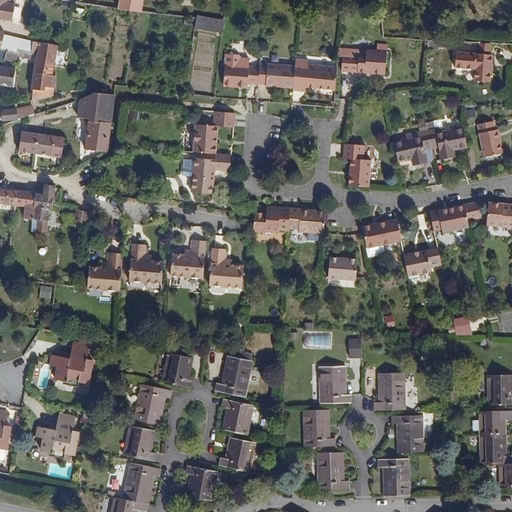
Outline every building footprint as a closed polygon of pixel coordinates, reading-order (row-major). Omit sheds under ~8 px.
[(16,5),(16,0),(0,0),(0,18),(12,21),(16,5)] [(142,12),(143,0),(119,0),(118,9),(142,12)] [(197,15),(196,18),(195,25),(195,28),(221,33),(224,19),(197,15)] [(195,25),(196,18),(185,17),(184,24),(195,25)] [(32,51),(33,42),(3,37),(0,48),(0,49),(7,50),(11,51),(18,53),(18,50),(31,53),(32,51)] [(53,75),(58,46),(33,42),(32,51),(38,52),(35,72),(30,101),(54,97),(56,76),(53,75)] [(385,74),(388,44),(377,43),(376,51),(358,49),(358,51),(350,51),(349,56),(348,72),(385,74)] [(490,55),(491,44),(477,43),(477,53),(490,55)] [(17,57),(18,53),(11,51),(7,50),(5,60),(17,63),(17,57)] [(30,59),(31,53),(18,50),(18,53),(17,57),(30,59)] [(490,82),(493,55),(490,55),(477,53),(456,51),(455,68),(475,70),(474,80),(490,82)] [(348,72),(349,56),(342,56),(341,71),(348,72)] [(238,65),(239,60),(237,58),(226,57),(225,64),(238,65)] [(335,89),(337,67),(309,65),(309,61),(295,60),(295,66),(293,88),(293,90),(306,91),(306,87),(335,89)] [(293,88),(295,66),(267,63),(267,66),(259,65),(259,67),(258,83),(266,84),(265,86),(293,88)] [(258,83),(259,67),(238,65),(225,64),(223,86),(247,88),(248,84),(258,84),(258,83)] [(0,84),(13,87),(16,68),(0,65),(0,84)] [(112,123),(115,94),(80,99),(78,117),(89,118),(85,149),(108,152),(111,123),(112,123)] [(35,114),(32,106),(19,108),(21,119),(35,114)] [(21,119),(19,108),(2,110),(2,121),(21,119)] [(216,154),(218,126),(234,127),(235,113),(214,111),(213,126),(196,124),(193,152),(216,154)] [(503,153),(498,130),(497,130),(495,121),(477,125),(485,158),(503,153)] [(466,147),(463,128),(450,130),(450,126),(428,131),(431,149),(438,148),(441,160),(455,157),(453,150),(466,147)] [(35,153),(38,134),(22,131),(19,151),(35,153)] [(425,150),(431,149),(428,131),(406,135),(407,139),(394,142),(398,161),(412,159),(413,166),(428,163),(425,150)] [(61,157),(63,138),(38,134),(35,153),(61,157)] [(368,187),(371,161),(363,160),(364,146),(344,144),(343,158),(351,159),(349,186),(368,187)] [(230,171),(231,155),(216,154),(215,159),(184,157),(183,172),(192,173),(191,192),(213,194),(215,170),(230,171)] [(52,210),(54,196),(55,186),(44,185),(43,194),(35,193),(36,232),(46,233),(47,221),(49,210),(52,210)] [(0,203),(14,205),(16,190),(0,188),(0,203)] [(36,232),(35,193),(16,190),(14,205),(25,207),(24,218),(32,219),(32,232),(36,232)] [(481,218),(478,202),(464,205),(468,221),(481,218)] [(511,227),(511,204),(509,204),(509,207),(503,206),(503,203),(489,202),(487,225),(511,227)] [(468,221),(464,205),(430,212),(434,231),(442,229),(443,233),(469,227),(468,221)] [(289,229),(291,208),(267,206),(266,213),(255,212),(254,221),(253,231),(266,232),(266,231),(279,233),(279,231),(288,231),(289,229)] [(323,234),(325,211),(291,208),(289,229),(299,229),(299,232),(323,234)] [(87,228),(88,216),(76,215),(74,226),(87,228)] [(402,241),(397,221),(388,223),(387,221),(363,226),(367,248),(382,245),(402,241)] [(203,279),(206,242),(193,241),(192,251),(192,256),(185,256),(173,255),(171,276),(203,279)] [(162,284),(164,262),(152,261),(146,261),(146,255),(147,245),(133,244),(129,281),(162,284)] [(383,252),(382,245),(367,248),(369,257),(381,255),(383,252)] [(441,265),(438,247),(403,254),(405,259),(405,264),(407,272),(416,270),(417,275),(434,271),(433,267),(441,265)] [(243,290),(244,268),(231,267),(226,267),(226,261),(227,251),(213,250),(210,287),(243,290)] [(120,293),(123,255),(109,254),(108,264),(108,269),(102,269),(89,268),(87,290),(120,293)] [(356,281),(358,262),(339,260),(339,257),(330,256),(328,278),(356,281)] [(40,297),(51,298),(52,286),(41,285),(40,297)] [(388,326),(395,325),(393,315),(386,316),(388,326)] [(362,357),(362,339),(349,339),(349,356),(362,357)] [(88,384),(93,360),(87,359),(89,346),(73,343),(70,358),(52,355),(50,365),(57,366),(55,379),(65,381),(65,383),(78,386),(78,382),(88,384)] [(188,379),(192,358),(170,353),(168,361),(170,361),(165,383),(192,388),(194,380),(188,379)] [(248,375),(251,360),(228,356),(222,384),(216,383),(215,391),(241,396),(245,374),(248,375)] [(38,377),(38,388),(49,388),(48,364),(35,365),(35,377),(38,377)] [(340,384),(340,380),(344,380),(344,366),(319,366),(320,403),(351,402),(351,394),(345,395),(345,383),(340,384)] [(404,410),(404,373),(379,373),(379,387),(383,386),(383,390),(379,390),(380,402),(374,402),(374,410),(404,410)] [(246,397),(250,375),(248,375),(245,374),(241,396),(246,397)] [(511,388),(507,388),(507,385),(511,384),(511,376),(511,375),(489,375),(489,383),(491,383),(492,405),(511,404),(511,388)] [(162,408),(164,397),(171,398),(172,390),(145,385),(141,407),(139,407),(136,421),(159,425),(162,412),(157,411),(158,407),(162,408)] [(246,426),(250,404),(223,399),(222,406),(228,408),(226,416),(231,417),(230,420),(225,419),(223,429),(246,434),(248,426),(246,426)] [(250,427),(254,405),(250,404),(246,426),(248,426),(250,427)] [(0,447),(5,449),(10,425),(4,424),(7,410),(0,409),(0,447)] [(328,423),(327,409),(303,410),(304,447),(335,446),(335,438),(328,438),(328,427),(324,427),(324,424),(328,423)] [(505,452),(504,423),(499,423),(499,419),(504,419),(511,418),(511,410),(478,412),(479,464),(498,463),(499,486),(511,485),(511,455),(505,456),(500,456),(500,452),(505,452)] [(75,455),(79,431),(73,430),(76,417),(59,414),(56,430),(39,426),(37,436),(44,438),(42,451),(52,453),(52,455),(65,457),(65,453),(75,455)] [(422,435),(422,415),(391,416),(391,424),(397,424),(398,435),(402,435),(402,438),(398,438),(398,453),(421,452),(421,435),(422,435)] [(152,440),(154,430),(129,425),(128,433),(132,433),(129,447),(125,447),(123,455),(154,461),(156,453),(149,452),(151,444),(146,443),(147,440),(152,440)] [(252,450),(254,441),(231,436),(229,445),(233,446),(233,450),(228,448),(226,459),(220,457),(219,465),(245,471),(250,450),(252,450)] [(249,472),(254,450),(252,450),(250,450),(245,471),(249,472)] [(342,466),(342,452),(317,453),(318,490),(349,489),(349,481),(342,481),(342,470),(338,470),(338,466),(342,466)] [(409,495),(408,459),(377,459),(377,467),(384,467),(384,478),(388,478),(388,482),(384,482),(384,496),(409,495)] [(147,511),(151,490),(147,489),(147,486),(152,487),(154,476),(160,477),(161,469),(130,462),(128,474),(131,474),(130,484),(127,484),(124,499),(115,497),(114,504),(112,504),(110,511),(130,511),(131,509),(136,509),(147,511)] [(212,500),(218,471),(187,465),(185,473),(192,474),(190,482),(195,483),(194,487),(189,486),(187,496),(212,500)] [(70,504),(72,493),(60,490),(58,502),(70,504)]
